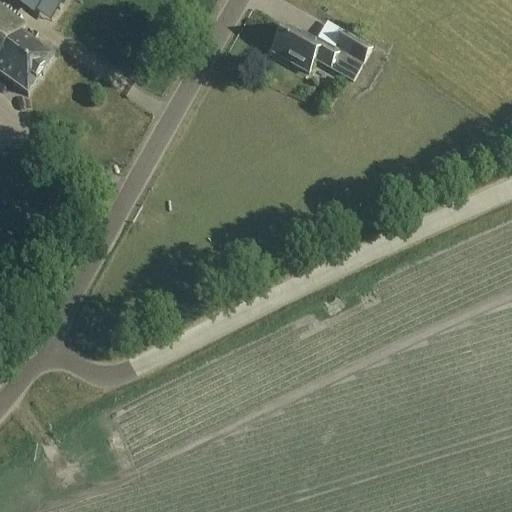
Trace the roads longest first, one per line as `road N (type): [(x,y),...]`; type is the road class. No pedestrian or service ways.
road 1 (tertiary): [(52,351),(92,373),(118,374),(511,189)]
road 2 (tertiary): [(52,351),(64,309),(242,0)]
